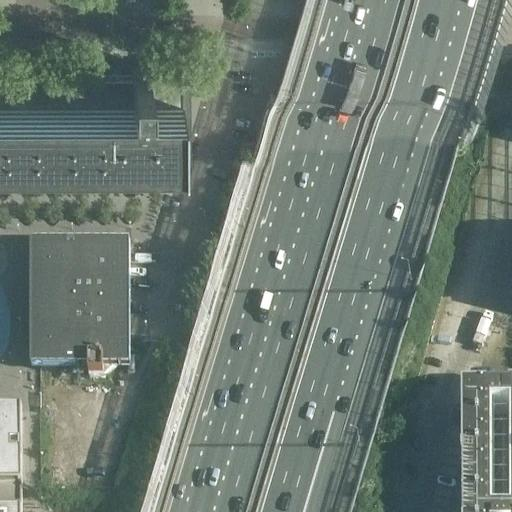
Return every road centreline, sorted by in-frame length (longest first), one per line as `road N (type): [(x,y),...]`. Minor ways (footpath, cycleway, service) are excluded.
road 1 (motorway): [(282,511),(434,0)]
road 2 (motorway): [(365,0),(213,511)]
road 3 (unclassified): [(511,32),(49,30)]
